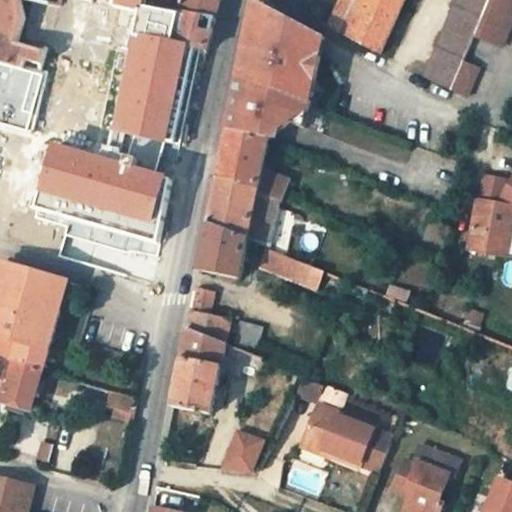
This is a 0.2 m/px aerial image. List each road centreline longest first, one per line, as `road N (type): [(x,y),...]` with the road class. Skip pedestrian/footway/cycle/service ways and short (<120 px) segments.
road 1 (primary): [(242,0),(172,320)]
road 2 (primary): [(172,320),(138,511)]
road 3 (residential): [(172,320),(132,310),(106,281),(0,252)]
